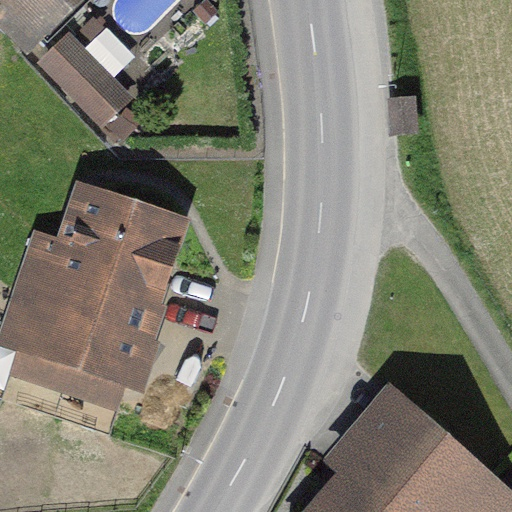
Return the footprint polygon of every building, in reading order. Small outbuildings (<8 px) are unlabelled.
[(0,0),(0,23),(24,48),(71,0),(0,0)] [(97,123),(120,101),(103,82),(79,105),(97,123)] [(416,96),(394,97),(397,135),(418,133),(416,96)] [(64,262),(30,251),(0,339),(0,345),(118,386),(173,221),(88,192),(64,262)] [(508,511),(511,508),(511,501),(409,411),(322,511),(508,511)]
